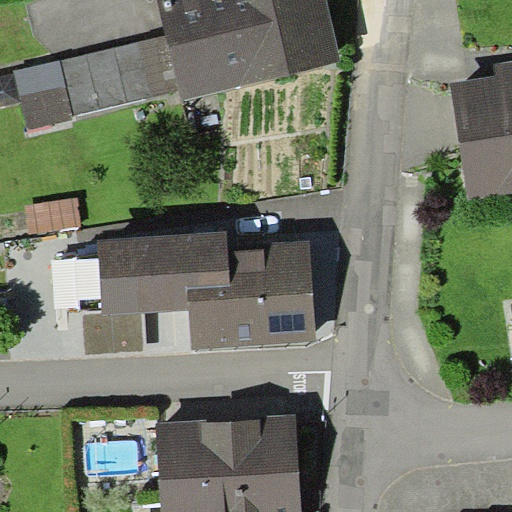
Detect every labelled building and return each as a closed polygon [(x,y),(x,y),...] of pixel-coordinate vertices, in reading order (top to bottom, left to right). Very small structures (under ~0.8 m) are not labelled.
[(181,99),(341,61),(326,0),(158,0),(167,35),(180,91),(181,99)] [(167,35),(14,70),(28,131),(72,121),(71,116),(180,91),(167,35)] [(496,74),(451,81),(468,199),(511,192),(511,59),(494,62),(496,74)] [(78,198),(26,205),(30,232),(81,225),(78,198)] [(228,231),(97,239),(102,316),(190,310),(193,349),(317,341),(310,239),(262,243),(262,248),(230,250),(228,231)] [(302,511),(297,413),(157,420),(162,511),(302,511)]
